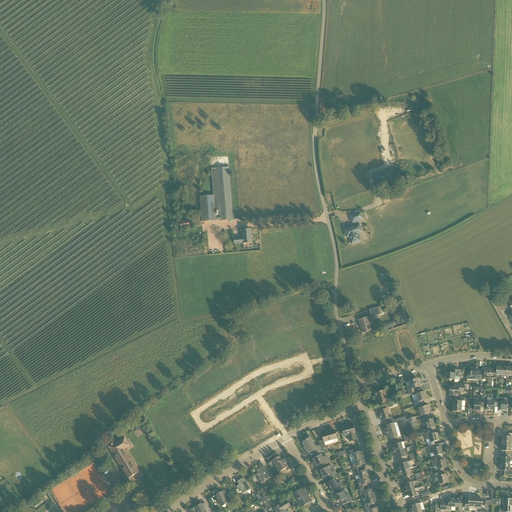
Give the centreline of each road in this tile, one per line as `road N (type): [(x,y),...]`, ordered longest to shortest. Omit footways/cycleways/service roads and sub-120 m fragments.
road 1 (unclassified): [(351,367),(312,166),(319,0)]
road 2 (residential): [(257,396),(203,428),(194,414),(254,374),(304,356),(311,372),(298,377)]
road 3 (residential): [(167,511),(285,437)]
